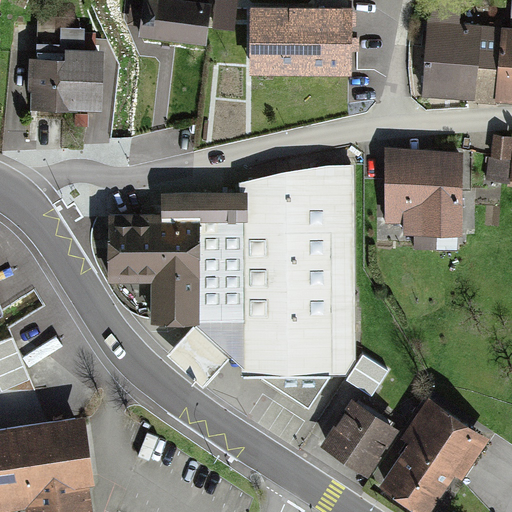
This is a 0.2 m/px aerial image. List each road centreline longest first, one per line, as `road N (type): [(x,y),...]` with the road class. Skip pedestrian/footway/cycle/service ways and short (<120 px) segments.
road 1 (residential): [(511,117),(389,122),(136,178),(67,173),(15,196)]
road 2 (secondary): [(295,475),(160,381),(15,196)]
